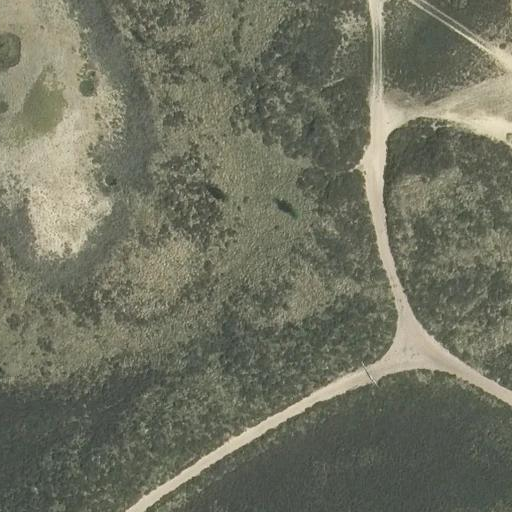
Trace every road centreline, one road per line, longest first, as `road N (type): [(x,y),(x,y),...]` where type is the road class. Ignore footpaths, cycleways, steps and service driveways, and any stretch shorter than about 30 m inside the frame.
road 1 (track): [(511,128),(493,119),(374,109),(375,202),(413,344),(511,401)]
road 2 (track): [(134,511),(289,409),(413,344)]
